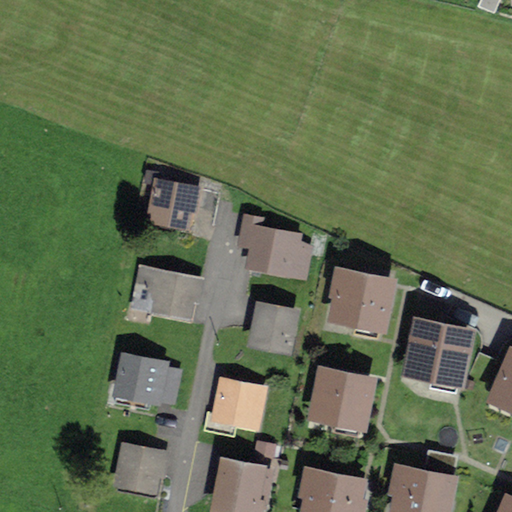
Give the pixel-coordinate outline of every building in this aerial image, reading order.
[(155,187),(146,225),(193,235),(202,197),(155,187)] [(257,230),(248,270),(285,278),(294,238),(257,230)] [(144,273),(135,313),(193,326),(202,286),(144,273)] [(341,275),(330,323),(380,334),(391,286),(341,275)] [(260,307),(252,347),(291,355),(299,315),(260,307)] [(414,322),(402,377),(460,390),(472,335),(414,322)] [(121,355),(111,401),(156,412),(166,365),(121,355)] [(511,361),(493,404),(511,412),(511,361)] [(320,372),(308,422),(361,433),(372,384),(320,372)] [(218,383),(209,422),(254,432),(263,392),(218,383)] [(126,445),(115,494),(153,502),(164,454),(126,445)] [(222,461),(211,511),(256,511),(266,470),(222,461)] [(397,469),(387,511),(450,511),(457,482),(397,469)] [(311,473),(303,511),(361,511),(367,485),(311,473)]
